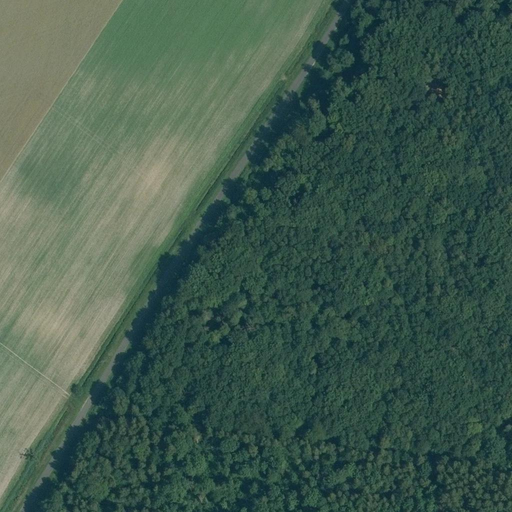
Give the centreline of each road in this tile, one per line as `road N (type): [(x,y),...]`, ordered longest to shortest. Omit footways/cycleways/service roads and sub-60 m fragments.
road 1 (unclassified): [(23,511),(345,0)]
road 2 (track): [(511,464),(85,406)]
